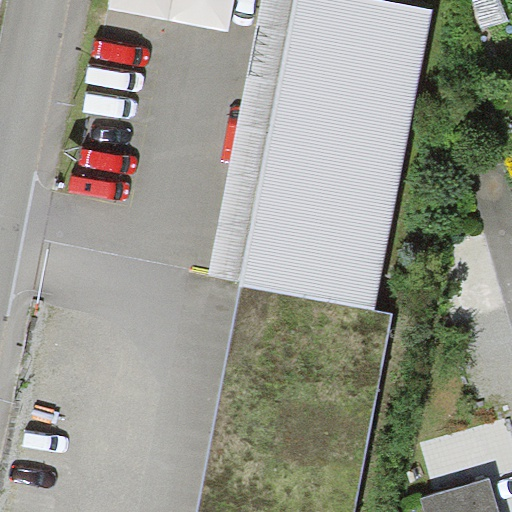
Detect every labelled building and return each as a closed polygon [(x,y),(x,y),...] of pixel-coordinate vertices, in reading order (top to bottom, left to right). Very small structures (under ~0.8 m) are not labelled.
[(115,0),(114,10),(235,31),(240,0),(115,0)] [(245,282),(297,0),(264,0),(213,276),(245,282)] [(244,295),(374,318),(428,15),(341,0),(297,0),(265,180),(245,282),(244,295)] [(374,318),(244,295),(200,511),(352,511),(390,321),(374,318)] [(497,511),(488,481),(424,501),(427,511),(497,511)]
